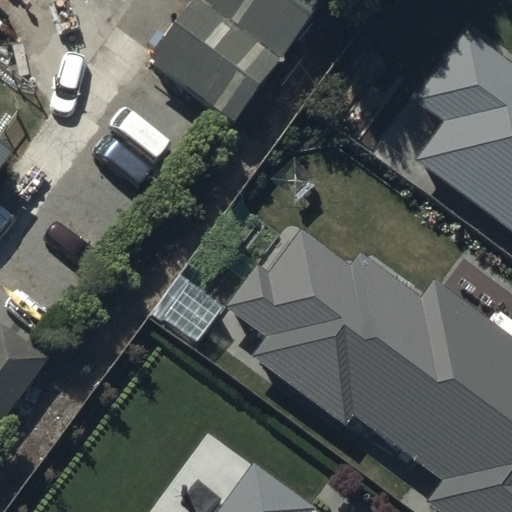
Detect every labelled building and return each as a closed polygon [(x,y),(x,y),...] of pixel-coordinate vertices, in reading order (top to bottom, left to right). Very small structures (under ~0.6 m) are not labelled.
[(207,0),(62,201),(127,248),(213,128),(226,139),(326,0),(207,0)] [(438,137),(410,176),(511,249),(511,79),(466,46),(413,119),(438,137)] [(261,351),(247,369),(342,438),(347,430),(435,495),(421,511),(511,511),(511,357),(431,299),(421,313),(359,267),(348,282),(297,244),(266,287),(253,277),(221,322),(261,351)] [(0,336),(0,434),(49,376),(0,336)] [(295,511),(253,480),(229,511),(295,511)]
